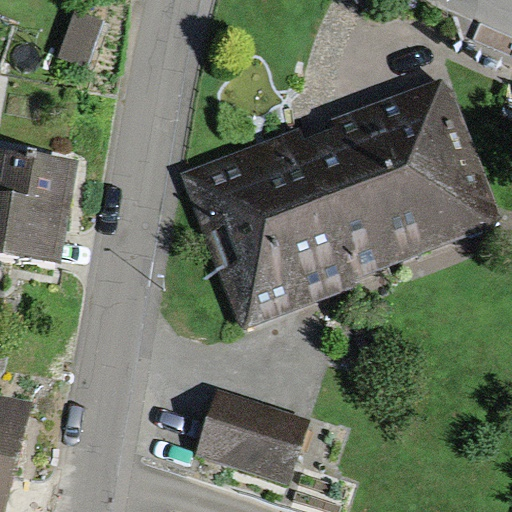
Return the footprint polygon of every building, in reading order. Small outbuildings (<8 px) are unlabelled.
[(103,21),(77,11),(60,55),(86,65),(103,21)] [(185,173),(243,332),(366,287),(362,277),(505,225),(451,76),(185,173)] [(0,255),(65,263),(76,163),(0,154),(0,255)] [(314,442),(319,421),(222,396),(216,417),(314,442)] [(0,511),(2,511),(27,404),(0,397),(0,511)] [(195,458),(283,486),(297,445),(209,416),(195,458)]
